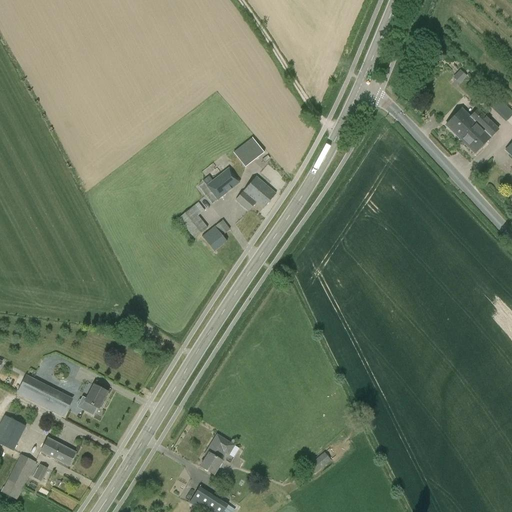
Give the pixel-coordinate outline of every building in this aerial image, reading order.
[(459,83),(466,75),(459,69),(452,77),(459,83)] [(488,105),(506,122),(511,114),(511,111),(496,97),(488,105)] [(470,116),(462,109),(445,126),(474,154),(498,129),(477,109),(470,116)] [(251,137),(232,152),(244,167),(263,152),(251,137)] [(202,181),(217,200),(240,183),(228,168),(212,181),(208,176),(202,181)] [(236,200),(249,212),(256,203),(263,209),(276,194),(256,177),(236,200)] [(198,203),(178,219),(194,239),(207,228),(198,216),(204,211),(198,203)] [(201,237),(214,252),(227,242),(222,236),(230,230),(222,221),(201,237)] [(20,394),(63,416),(71,401),(27,378),(20,394)] [(103,403),(101,402),(106,392),(94,386),(87,399),(82,397),(77,407),(93,415),(97,407),(98,408),(99,407),(101,408),(103,403)] [(4,416),(0,423),(0,444),(13,451),(25,426),(4,416)] [(219,459),(223,452),(228,455),(234,445),(217,435),(207,451),(209,452),(200,467),(214,475),(222,462),(219,459)] [(69,466),(75,453),(47,438),(41,451),(69,466)] [(329,448),(324,451),(329,458),(334,455),(329,448)] [(324,452),(307,463),(314,473),(330,462),(324,452)] [(1,492),(17,500),(36,462),(20,455),(1,492)] [(42,481),(47,467),(37,463),(32,477),(42,481)] [(199,487),(189,503),(202,511),(232,511),(234,510),(199,487)]
